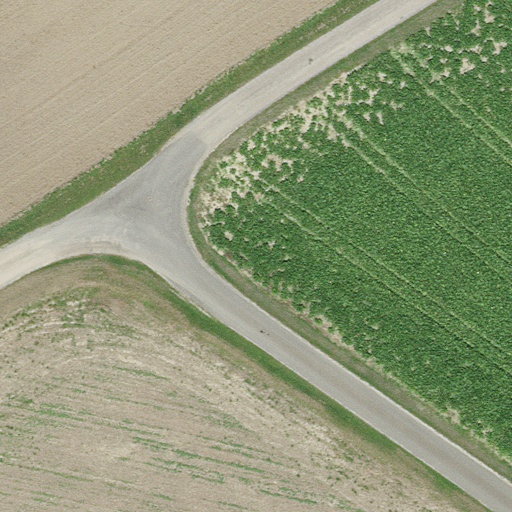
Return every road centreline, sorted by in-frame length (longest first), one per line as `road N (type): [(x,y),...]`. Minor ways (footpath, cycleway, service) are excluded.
road 1 (track): [(421,0),(254,105),(129,215),(0,277)]
road 2 (unclassified): [(511,505),(189,275),(129,215)]
